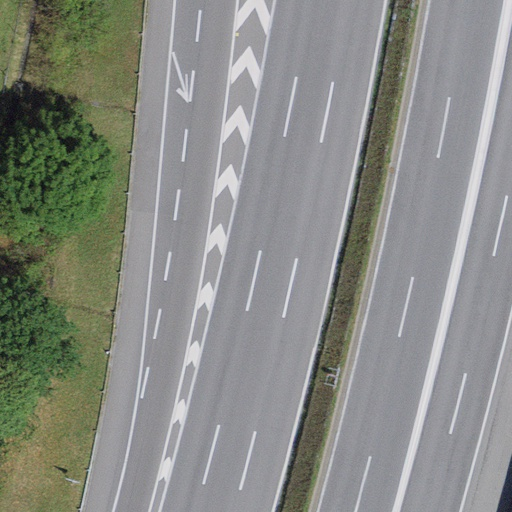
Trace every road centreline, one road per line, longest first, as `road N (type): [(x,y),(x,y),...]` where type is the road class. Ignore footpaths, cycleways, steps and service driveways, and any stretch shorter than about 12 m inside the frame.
road 1 (motorway): [(348,511),(420,229),(465,0)]
road 2 (motorway): [(327,0),(247,390),(213,511)]
road 3 (motorway): [(218,0),(159,511)]
road 4 (motorway): [(420,511),(511,156)]
